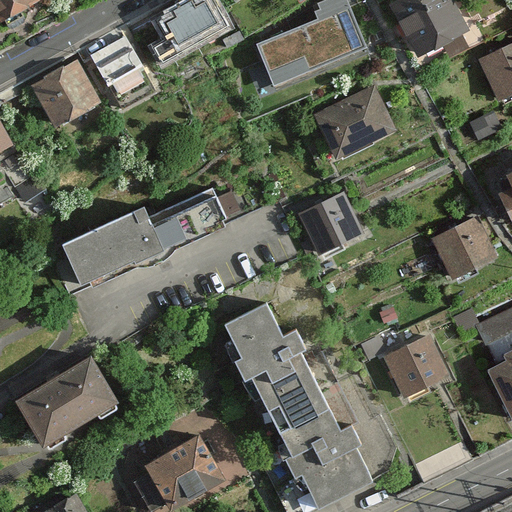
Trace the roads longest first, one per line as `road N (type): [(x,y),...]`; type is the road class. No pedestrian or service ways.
road 1 (residential): [(0,409),(286,226)]
road 2 (residential): [(0,71),(129,0)]
